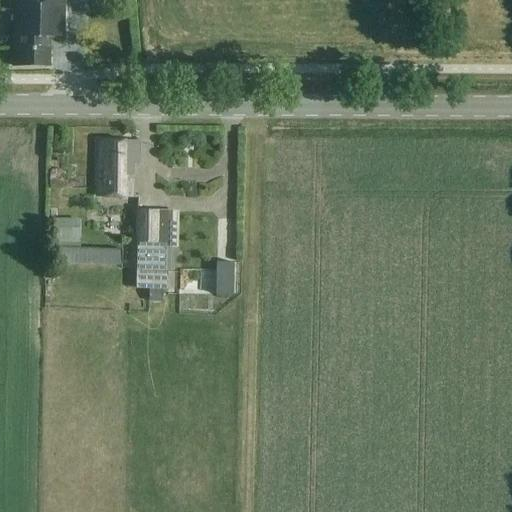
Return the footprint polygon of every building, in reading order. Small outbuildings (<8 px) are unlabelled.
[(13,0),(13,67),(50,67),(50,38),(64,38),(63,0),(13,0)] [(137,166),(138,142),(98,141),(96,198),(130,199),(131,166),(137,166)] [(205,185),(207,169),(193,168),(192,184),(205,185)] [(84,203),(84,194),(66,193),(66,203),(84,203)] [(172,272),(172,212),(138,212),(137,272),(172,272)] [(53,218),(53,240),(81,240),(81,218),(53,218)] [(194,238),(211,259),(232,243),(215,222),(194,238)] [(119,263),(119,251),(80,249),(55,249),(55,261),(119,263)] [(215,263),(215,296),(232,296),(233,263),(215,263)]
